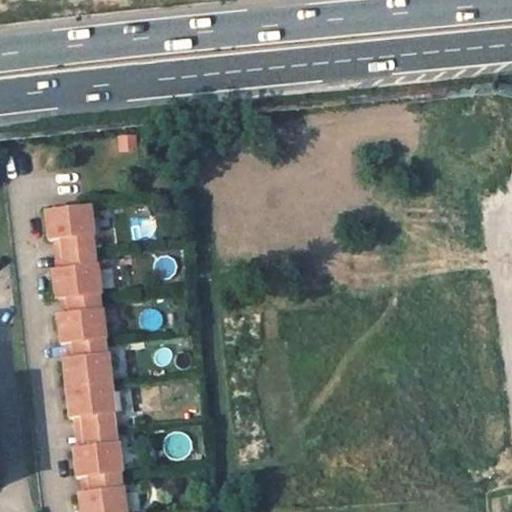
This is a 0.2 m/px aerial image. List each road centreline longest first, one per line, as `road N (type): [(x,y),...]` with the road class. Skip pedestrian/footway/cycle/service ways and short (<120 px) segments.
road 1 (motorway): [(511,3),(0,55)]
road 2 (motorway): [(0,92),(511,45)]
